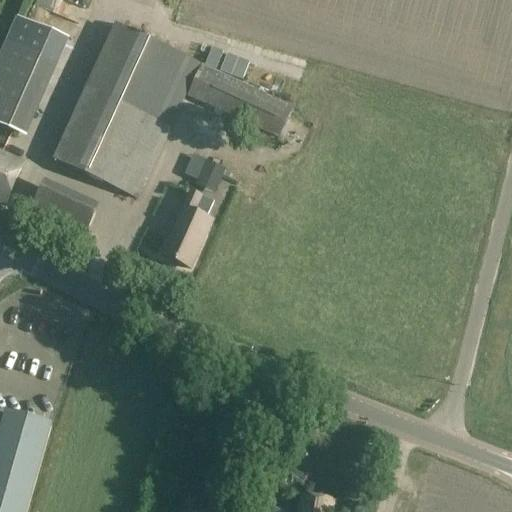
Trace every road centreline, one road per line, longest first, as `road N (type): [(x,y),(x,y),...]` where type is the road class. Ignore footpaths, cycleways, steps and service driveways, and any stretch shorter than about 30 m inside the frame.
road 1 (unclassified): [(440,439),(285,381),(0,248)]
road 2 (residential): [(440,439),(511,178)]
